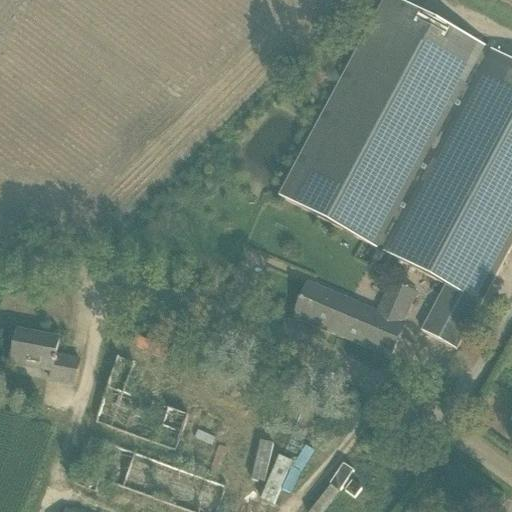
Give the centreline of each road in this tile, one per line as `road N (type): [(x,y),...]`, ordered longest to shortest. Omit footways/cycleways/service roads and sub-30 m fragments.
road 1 (residential): [(440,422),(248,317),(0,256)]
road 2 (unclassified): [(440,422),(511,309)]
